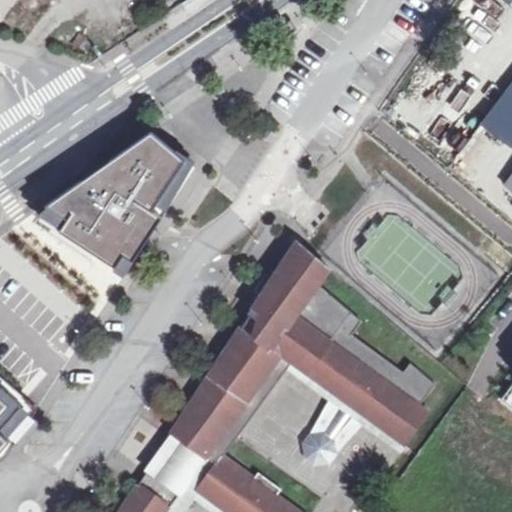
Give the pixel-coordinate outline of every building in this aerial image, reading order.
[(186,0),(183,2),(188,8),(199,0),(186,0)] [(285,17),(282,12),(270,21),(273,25),(285,17)] [(511,133),(511,91),(488,124),(508,139),(511,133)] [(183,154),(149,125),(43,198),(65,211),(58,224),(114,260),(123,249),(131,254),(160,209),(151,204),(183,154)] [(65,211),(43,198),(31,207),(58,224),(65,211)] [(301,242),(250,314),(279,335),(287,324),(277,317),(287,304),(297,310),(317,283),(329,267),(301,242)] [(96,311),(118,286),(97,268),(76,293),(96,311)] [(250,314),(173,432),(209,459),(211,456),(218,462),(197,491),(225,511),(299,511),(277,495),(282,489),(259,472),(254,479),(224,456),(288,369),(292,363),(396,439),(421,404),(435,384),(410,362),(404,372),(352,334),(362,321),(317,283),(297,310),(287,304),(277,317),(287,324),(279,335),(250,314)] [(508,325),(511,322),(511,305),(501,290),(489,298),(508,325)] [(429,410),(421,404),(396,439),(292,363),(288,369),(343,409),(350,415),(399,451),(429,410)] [(39,408),(0,375),(0,396),(29,422),(39,408)] [(511,384),(501,399),(511,407),(511,384)] [(0,461),(5,458),(29,422),(0,396),(0,461)] [(333,439),(350,415),(343,409),(325,433),(311,435),(304,443),(307,458),(315,463),(329,462),(335,453),(333,439)] [(166,511),(181,511),(193,496),(213,511),(225,511),(197,491),(218,462),(211,456),(209,459),(173,432),(147,471),(179,495),(166,511)] [(166,511),(179,495),(147,471),(120,511),(166,511)]
